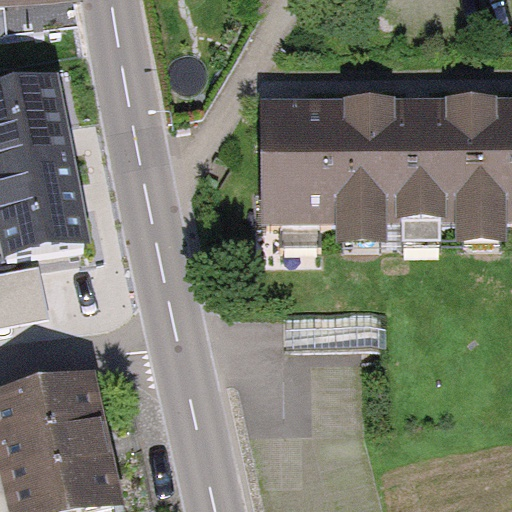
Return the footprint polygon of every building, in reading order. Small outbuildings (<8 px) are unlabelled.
[(0,0),(0,21),(92,10),(91,0),(0,0)] [(54,97),(0,107),(0,188),(69,174),(54,97)] [(511,113),(271,115),(271,240),(511,238),(511,113)] [(69,174),(0,188),(0,221),(9,267),(85,252),(69,174)] [(40,276),(0,284),(0,333),(49,323),(40,276)] [(134,511),(107,384),(0,407),(0,428),(18,511),(134,511)]
